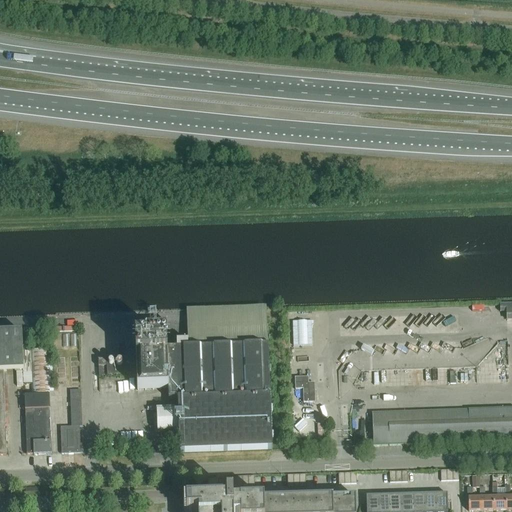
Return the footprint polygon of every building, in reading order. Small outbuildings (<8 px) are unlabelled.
[(268,346),(266,310),(266,307),(187,310),(188,341),(177,342),(177,350),(167,350),(166,321),(135,322),(137,392),(169,390),(169,400),(178,400),(179,411),(157,412),(158,433),(179,432),(180,454),(272,451),(268,346)] [(312,321),(293,322),(294,346),(313,345),(312,321)] [(0,456),(6,457),(3,373),(24,373),(23,333),(0,333),(0,456)] [(25,397),(27,456),(34,455),(34,456),(52,456),(50,396),(54,396),(52,351),(39,351),(38,343),(29,343),(31,396),(25,397)] [(107,359),(107,361),(107,377),(124,376),(124,358),(107,359)] [(107,377),(107,361),(98,361),(99,377),(107,377)] [(316,403),(315,389),(309,389),(309,377),(295,378),(296,390),(303,390),(304,403),(316,403)] [(82,428),(81,401),(81,391),(69,391),(70,401),(71,401),(72,428),(61,428),(62,455),(81,454),(83,454),(83,444),(80,444),(80,428),(82,428)] [(511,409),(485,411),(486,443),(511,442),(511,409)] [(438,445),(470,444),(469,411),(437,412),(438,445)] [(485,411),(469,411),(470,444),(486,443),(485,411)] [(438,445),(437,412),(405,413),(406,446),(438,445)] [(372,414),(373,447),(406,446),(405,413),(372,414)] [(296,438),(327,437),(327,421),(295,422),(296,438)] [(237,488),(236,477),(225,477),(225,489),(237,488)] [(208,490),(218,489),(218,478),(208,478),(208,490)] [(494,511),(506,511),(506,498),(505,498),(497,498),(497,488),(492,489),(492,493),(493,498),(494,511)] [(208,490),(209,502),(219,502),(218,489),(208,490)] [(468,511),(481,511),(481,498),(480,499),(472,499),(472,489),(467,489),(467,500),(468,500),(468,511)] [(481,511),(483,511),(494,511),(493,498),(492,493),(485,493),(485,489),(480,489),(480,499),(481,498),(481,511)] [(200,502),(186,503),(186,504),(187,507),(187,510),(187,511),(186,511),(356,511),(356,504),(356,502),(345,502),(344,498),(332,498),(321,499),(309,499),(298,499),(290,499),(286,500),(275,500),(264,500),(252,501),(243,501),(240,501),(233,502),(233,497),(233,495),(232,495),(226,495),(227,502),(223,502),(221,502),(219,502),(209,502),(206,502),(200,502)] [(424,511),(424,495),(413,496),(413,511),(424,511)] [(435,511),(435,495),(424,495),(424,511),(435,511)] [(447,511),(447,495),(435,495),(435,511),(447,511)] [(401,511),(401,496),(390,497),(390,511),(401,511)] [(413,511),(413,496),(401,496),(401,511),(413,511)] [(366,497),(366,504),(366,511),(378,511),(378,497),(366,497)] [(390,511),(390,497),(378,497),(378,511),(390,511)]
